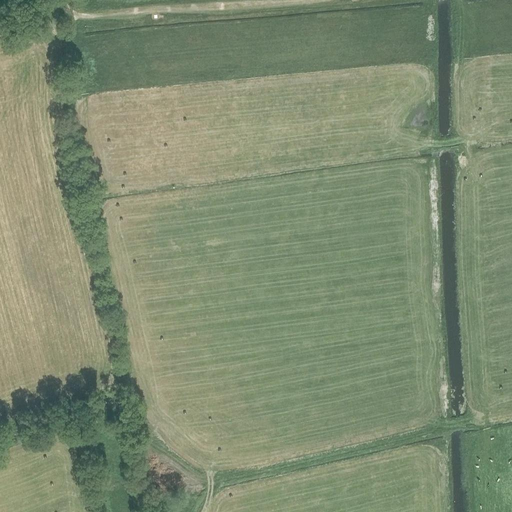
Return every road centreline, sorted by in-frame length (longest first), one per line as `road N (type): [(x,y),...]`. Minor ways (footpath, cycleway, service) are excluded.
road 1 (track): [(0,434),(81,412),(132,433),(177,470),(211,483),(455,428)]
road 2 (track): [(62,0),(72,14),(90,16),(286,0)]
